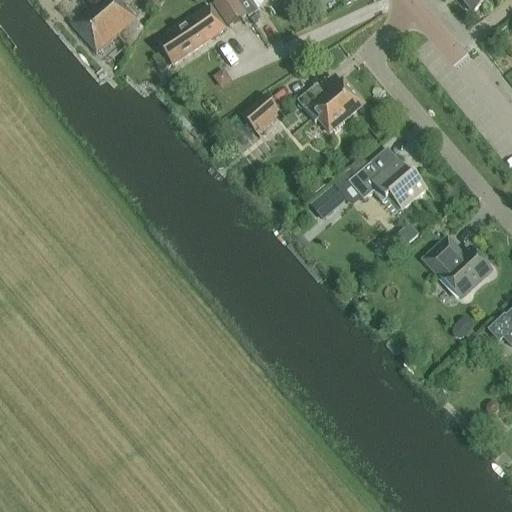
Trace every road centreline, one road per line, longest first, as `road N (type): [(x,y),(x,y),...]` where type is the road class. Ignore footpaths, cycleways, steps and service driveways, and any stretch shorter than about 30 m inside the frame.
road 1 (residential): [(511,225),(367,55),(416,11)]
road 2 (tertiary): [(511,123),(416,11)]
